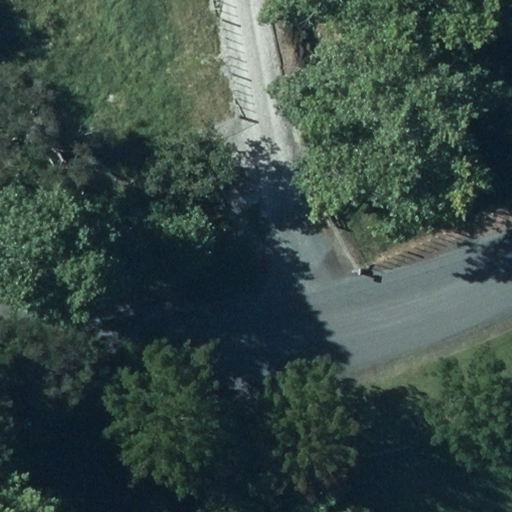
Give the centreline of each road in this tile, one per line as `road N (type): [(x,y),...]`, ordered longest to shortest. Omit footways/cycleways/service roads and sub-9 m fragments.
road 1 (unknown): [(145,220),(375,180),(511,113)]
road 2 (unknown): [(188,0),(145,220)]
road 3 (unknown): [(0,197),(145,220)]
